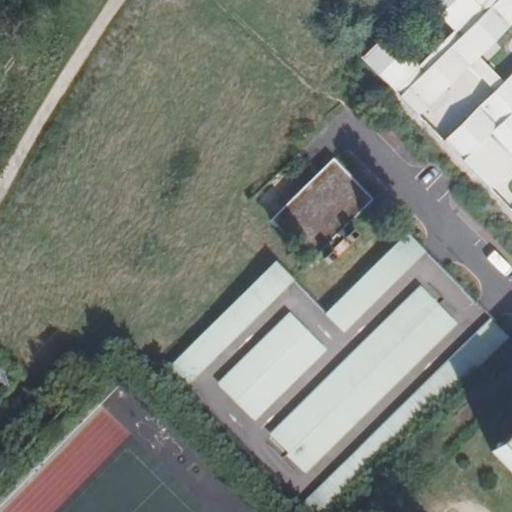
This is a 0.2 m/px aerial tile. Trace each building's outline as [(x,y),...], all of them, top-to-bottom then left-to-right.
[(381,36),(357,59),(416,119),(511,26),(511,0),(485,0),(475,10),(466,0),(417,0),(417,1),(448,34),(412,68),(381,36)] [(511,70),(437,141),(486,190),(511,165),(511,70)] [(379,114),(370,106),(363,113),(371,122),(379,114)] [(332,159),(318,174),(270,221),(311,261),(373,200),(332,159)] [(292,177),(283,169),(251,201),(259,210),(292,177)] [(359,237),(353,231),(346,238),(352,244),(359,237)] [(344,334),(425,254),(424,253),(421,249),(406,234),(350,288),(324,314),(344,334)] [(337,259),(331,253),(325,259),(331,266),(337,259)] [(186,389),(293,283),(293,282),(274,263),(264,273),(238,298),(216,321),(197,339),(186,350),(167,369),(186,389)] [(457,325),(419,286),(269,434),(307,472),(457,325)] [(327,351),(289,313),(219,383),(257,421),(327,351)] [(491,320),(489,319),(301,503),(309,511),(331,511),(345,498),(356,488),(384,461),(432,413),(480,367),(509,339),(508,338),(491,320)] [(511,432),(492,452),(511,471),(511,432)] [(426,511),(471,511),(482,502),(461,479),(426,511)]
